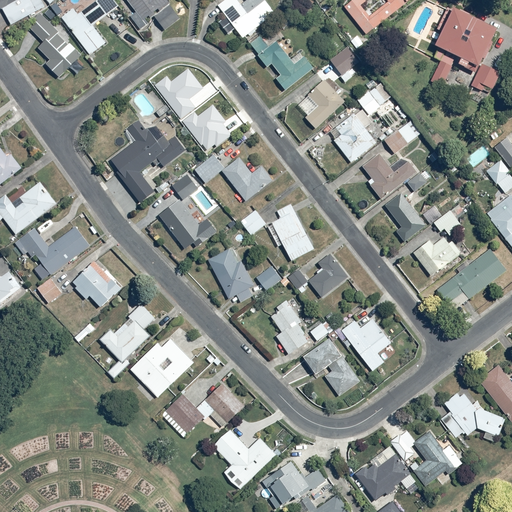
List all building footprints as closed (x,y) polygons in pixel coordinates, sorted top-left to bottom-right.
[(0,0),(0,4),(12,25),(46,8),(41,0),(0,0)] [(74,9),(63,18),(90,55),(108,43),(94,27),(119,7),(114,0),(97,0),(78,14),(74,9)] [(127,0),(144,21),(154,14),(166,31),(181,21),(170,6),(171,4),(168,0),(127,0)] [(237,0),(226,0),(219,6),(245,37),(275,14),(265,0),(246,0),(247,1),(241,4),(237,0)] [(365,0),(353,0),(346,6),(367,36),(411,0),(387,0),(389,1),(370,16),(362,6),(367,1),(365,0)] [(56,16),(49,9),(44,13),(50,20),(56,16)] [(483,64),(499,29),(455,9),(437,47),(440,49),(435,58),(442,62),(431,82),(443,89),(458,56),(463,59),(460,66),(477,74),(472,85),(490,94),(502,73),(483,64)] [(59,33),(41,14),(28,26),(45,42),(38,50),(50,60),(46,65),(59,79),(83,56),(70,44),(69,45),(58,34),(59,33)] [(277,79),(286,91),(315,69),(305,57),(295,65),(277,44),(259,56),(267,69),(273,65),(281,76),(277,79)] [(359,62),(348,47),(329,60),(345,82),(356,74),(351,67),(359,62)] [(325,80),(309,95),(319,107),(307,117),(317,129),(347,102),(325,80)] [(367,115),(389,98),(378,83),(356,100),(367,115)] [(173,111),(166,103),(153,113),(160,121),(173,111)] [(396,121),(387,110),(380,117),(389,128),(396,121)] [(342,136),(335,141),(352,163),(377,143),(355,114),(336,128),(342,136)] [(158,142),(140,120),(127,129),(137,141),(109,162),(142,203),(156,191),(141,173),(154,164),(167,168),(186,152),(175,138),(169,142),(164,137),(158,142)] [(418,136),(407,123),(384,141),(395,155),(418,136)] [(511,166),(511,145),(506,138),(494,147),(510,168),(511,166)] [(0,185),(23,168),(12,154),(8,156),(0,145),(0,185)] [(207,184),(223,172),(246,202),(274,182),(263,167),(252,174),(240,158),(227,169),(215,155),(195,171),(207,184)] [(395,172),(380,155),(364,167),(375,182),(372,185),(383,200),(418,173),(410,162),(395,172)] [(496,185),(497,185),(504,193),(511,185),(511,177),(509,174),(511,173),(499,159),(485,171),(485,172),(496,185)] [(430,178),(424,170),(408,183),(414,191),(430,178)] [(200,188),(188,173),(173,185),(185,199),(200,188)] [(0,212),(17,235),(57,204),(41,182),(13,203),(7,195),(0,200),(0,212)] [(427,226),(401,193),(386,206),(402,228),(397,232),(405,242),(427,226)] [(511,195),(487,214),(511,244),(511,195)] [(200,225),(180,201),(161,215),(187,250),(195,244),(198,247),(218,233),(208,219),(200,225)] [(465,212),(458,203),(433,223),(439,232),(444,229),(449,236),(461,227),(456,219),(465,212)] [(315,250),(292,204),(278,211),(283,220),(274,224),(293,263),(315,250)] [(266,224),(256,210),(240,222),(250,236),(266,224)] [(33,258),(37,255),(52,275),(91,246),(76,227),(49,247),(35,228),(16,243),(24,255),(28,252),(33,258)] [(414,253),(431,276),(460,256),(461,253),(453,242),(449,244),(445,238),(434,246),(431,241),(414,253)] [(229,300),(254,285),(243,262),(239,264),(231,249),(209,260),(229,300)] [(492,249),(436,290),(447,304),(464,292),(470,300),(508,271),(492,249)] [(311,281),(324,298),(349,278),(331,255),(319,264),(324,270),(311,281)] [(121,288),(96,261),(72,284),(87,299),(90,296),(101,307),(121,288)] [(283,279),(273,266),(258,277),(268,290),(283,279)] [(307,283),(297,267),(286,274),(296,290),(307,283)] [(0,309),(2,308),(2,302),(22,288),(10,272),(1,278),(0,276),(0,309)] [(38,288),(50,304),(63,294),(52,278),(38,288)] [(303,323),(288,299),(276,306),(281,312),(271,317),(282,333),(278,337),(289,354),(309,341),(298,326),(303,323)] [(145,329),(156,319),(142,305),(131,315),(136,320),(145,329)] [(368,315),(364,309),(356,314),(360,320),(368,315)] [(136,320),(119,336),(112,329),(101,340),(123,363),(151,336),(145,329),(136,320)] [(356,321),(342,331),(373,371),(385,363),(379,354),(393,344),(374,320),(362,329),(356,321)] [(333,330),(327,321),(310,331),(316,341),(333,330)] [(75,338),(79,342),(89,333),(85,328),(75,338)] [(360,382),(330,338),(305,356),(317,376),(323,372),(339,397),(360,382)] [(171,339),(162,347),(158,343),(131,370),(158,398),(195,363),(171,339)] [(120,361),(109,372),(115,378),(130,363),(127,360),(123,365),(120,361)] [(479,381),(511,421),(511,381),(498,365),(479,381)] [(185,437),(204,419),(205,420),(211,414),(223,427),(245,406),(223,384),(198,409),(184,394),(163,415),(185,437)] [(465,393),(461,396),(458,393),(445,402),(451,411),(442,418),(456,438),(466,431),(468,434),(477,428),(499,436),(506,418),(474,406),(465,393)] [(277,455),(261,438),(250,449),(231,430),(214,446),(233,465),(225,473),(241,490),(277,455)] [(414,469),(425,485),(446,470),(449,474),(457,468),(430,431),(414,442),(427,460),(414,469)] [(391,441),(405,460),(415,453),(401,434),(391,441)] [(396,488),(394,486),(411,473),(396,453),(378,467),(375,463),(368,469),(366,466),(356,473),(376,500),(386,492),(388,494),(396,488)] [(270,499),(277,509),(294,497),(297,500),(312,488),(314,490),(327,481),(318,469),(306,478),(303,473),(301,474),(291,461),(263,482),(274,496),(270,499)] [(348,511),(350,511),(338,494),(318,509),(309,497),(296,506),(301,511),(348,511)] [(401,511),(392,501),(378,511),(401,511)]
